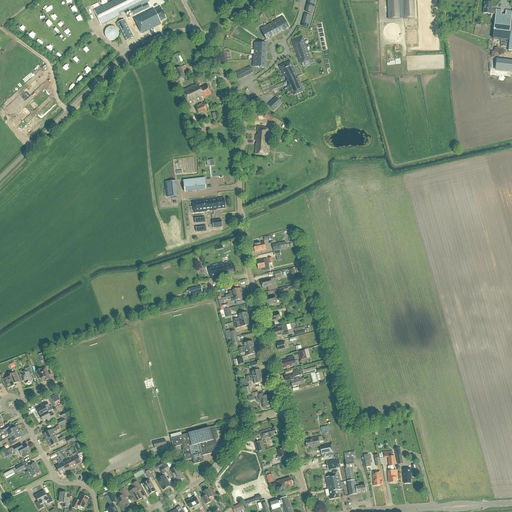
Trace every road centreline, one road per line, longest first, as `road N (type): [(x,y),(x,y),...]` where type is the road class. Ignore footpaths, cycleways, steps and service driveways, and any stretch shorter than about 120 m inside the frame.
road 1 (unclassified): [(284,412),(241,237),(243,129),(234,92)]
road 2 (unclassified): [(0,178),(127,52),(196,25)]
road 3 (unclassified): [(192,484),(209,474),(245,424),(284,412)]
